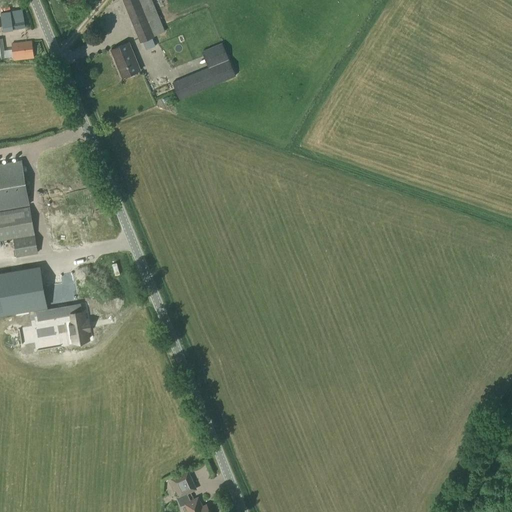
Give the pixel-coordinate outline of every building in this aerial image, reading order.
[(122,0),(140,43),(165,32),(151,0),(122,0)] [(0,14),(1,22),(2,22),(3,33),(13,31),(13,30),(25,29),(23,10),(0,14)] [(32,42),(12,44),(12,50),(4,51),(3,39),(0,39),(0,59),(5,59),(5,58),(13,57),(13,60),(33,58),(32,42)] [(122,78),(141,71),(129,43),(111,50),(122,78)] [(172,82),(176,92),(179,99),(235,76),(222,43),(202,51),(208,68),(172,82)] [(0,210),(28,206),(23,180),(20,160),(0,163),(0,210)] [(41,194),(42,220),(56,219),(55,193),(41,194)] [(29,207),(0,211),(0,240),(13,239),(16,257),(38,253),(29,208),(29,207)] [(77,222),(59,223),(59,219),(47,220),(50,245),(79,242),(77,222)] [(39,268),(0,274),(0,316),(31,311),(46,308),(39,268)] [(78,307),(67,309),(68,316),(71,315),(72,323),(70,324),(72,333),(71,333),(73,342),(89,340),(87,331),(85,321),(84,312),(82,312),(79,313),(78,307)] [(210,511),(207,505),(204,507),(199,497),(190,502),(186,494),(195,489),(187,473),(172,480),(180,497),(176,498),(181,507),(186,505),(189,511),(210,511)]
